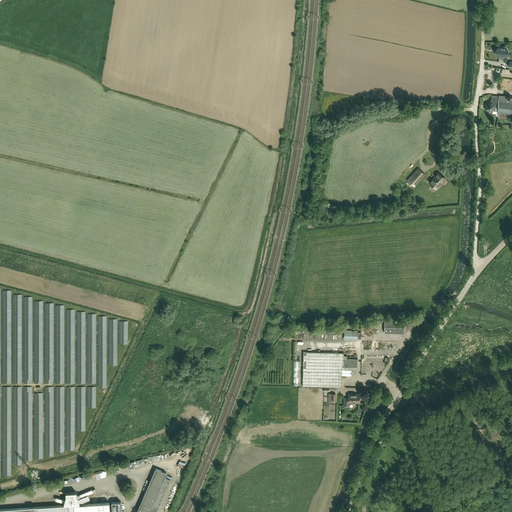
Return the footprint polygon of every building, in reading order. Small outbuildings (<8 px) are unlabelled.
[(508,50),(506,46),(500,46),(495,51),(498,57),(504,57),(507,54),(507,53),(507,51),(508,50)] [(498,100),(491,99),(490,101),(486,104),(485,109),(489,112),(489,114),(492,114),(492,111),(494,110),(494,111),(497,111),(497,114),(500,114),(500,118),(507,119),(507,115),(511,115),(511,96),(511,97),(511,96),(507,96),(499,95),(498,100)] [(418,169),(407,180),(414,186),(425,175),(418,169)] [(436,189),(445,179),(438,173),(429,182),(436,189)] [(384,333),(405,333),(405,321),(385,320),(384,333)] [(358,330),(344,330),(344,339),(358,339),(358,330)] [(357,370),(357,359),(344,359),(344,353),(307,352),(303,352),(302,386),(306,386),(341,387),(342,375),(351,376),(351,370),(357,370)] [(349,398),(344,398),(344,407),(349,407),(349,403),(360,403),(360,395),(349,394),(349,398)] [(137,511),(136,511),(155,511),(169,480),(164,478),(166,473),(155,468),(137,511)] [(0,511),(109,511),(109,503),(81,505),(81,503),(89,499),(87,495),(77,499),(80,498),(79,495),(76,496),(76,492),(65,493),(66,496),(63,504),(64,506),(35,507),(29,507),(29,508),(0,509),(0,511)] [(120,511),(120,502),(111,502),(111,511),(120,511)]
